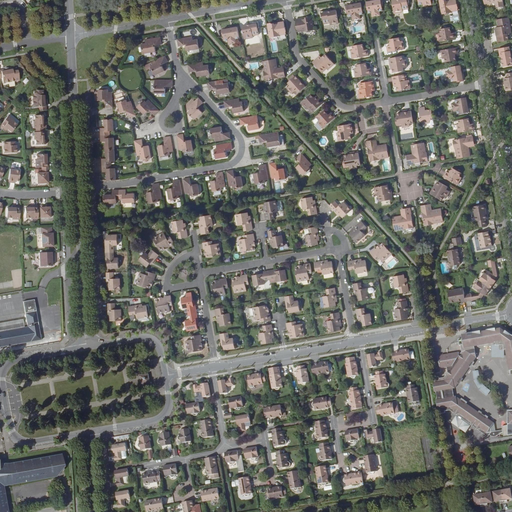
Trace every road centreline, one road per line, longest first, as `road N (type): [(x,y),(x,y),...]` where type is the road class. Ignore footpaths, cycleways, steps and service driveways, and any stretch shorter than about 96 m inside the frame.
road 1 (residential): [(180,74),(235,131),(237,159),(89,188)]
road 2 (secondary): [(86,346),(73,99)]
road 3 (residential): [(386,103),(338,103),(297,57),(286,0)]
road 4 (tertiary): [(483,85),(511,242)]
road 5 (residential): [(89,188),(96,344)]
road 6 (tertiary): [(355,341),(508,313)]
road 7 (residential): [(64,193),(72,348)]
road 8 (residential): [(339,454),(334,429),(373,422),(355,341)]
